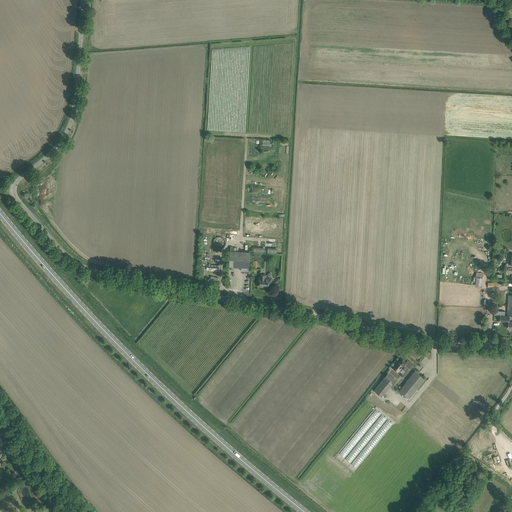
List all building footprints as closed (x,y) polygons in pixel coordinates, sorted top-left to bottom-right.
[(249,271),(250,266),(250,252),(248,252),(248,250),(245,250),(245,252),(233,251),(233,246),(230,246),(229,267),(241,267),(241,271),(249,271)] [(208,276),(219,277),(219,268),(209,267),(208,276)] [(47,269),(45,271),(53,280),(55,279),(47,269)] [(258,287),(263,287),(266,287),(266,286),(270,287),(270,283),(271,283),(272,278),(266,278),(266,275),(260,274),(259,277),(258,287)] [(500,315),(500,322),(506,322),(506,326),(508,326),(508,328),(511,328),(511,321),(509,321),(510,316),(507,316),(500,315)] [(412,363),(404,357),(401,360),(400,360),(393,368),(398,371),(401,368),(406,371),(412,363)] [(416,371),(412,375),(399,391),(409,399),(425,379),(416,371)] [(374,390),(382,397),(392,384),(390,382),(393,378),(389,374),(386,378),(384,377),(374,390)]
